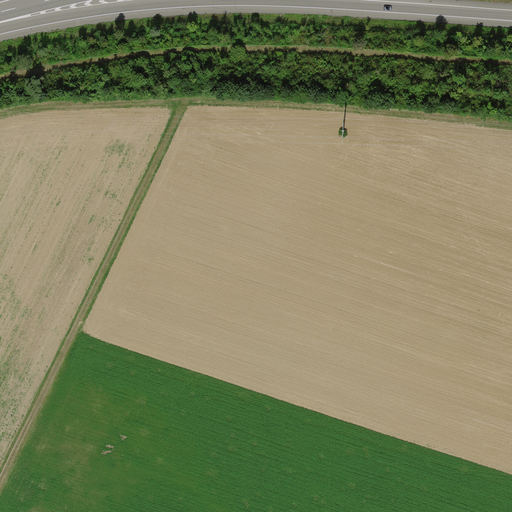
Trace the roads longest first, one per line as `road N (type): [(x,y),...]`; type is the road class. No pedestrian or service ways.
road 1 (motorway): [(0,22),(184,1),(511,16)]
road 2 (track): [(153,162),(0,479)]
